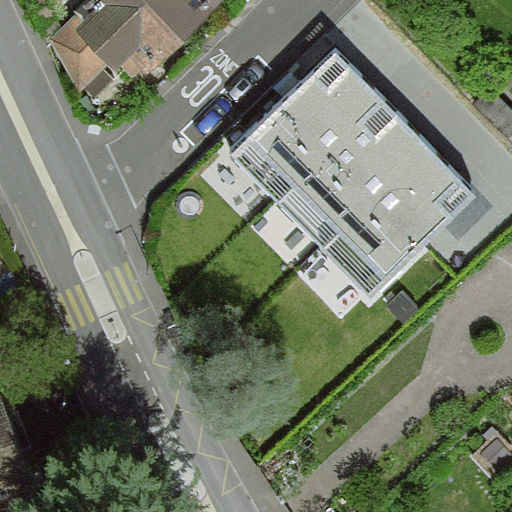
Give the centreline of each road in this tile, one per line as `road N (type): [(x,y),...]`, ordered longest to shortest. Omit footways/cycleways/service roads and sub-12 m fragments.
road 1 (residential): [(312,0),(72,233)]
road 2 (unknown): [(282,511),(511,290)]
road 3 (tertiary): [(213,511),(174,450),(72,233)]
road 4 (tertiary): [(72,233),(0,79)]
